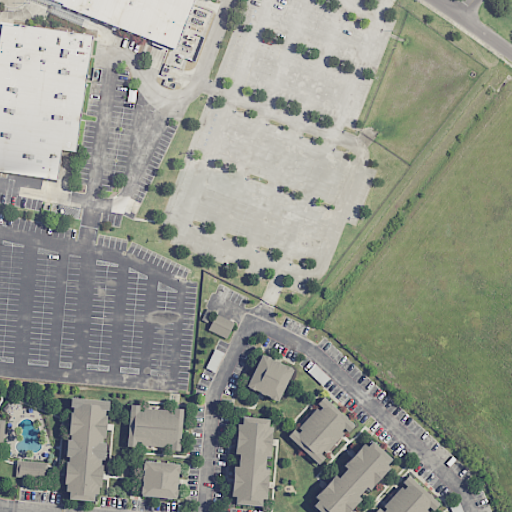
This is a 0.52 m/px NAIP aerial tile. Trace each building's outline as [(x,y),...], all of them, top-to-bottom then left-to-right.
[(48,0),(172,48),(191,0),(48,0)] [(0,20),(0,171),(53,179),(57,148),(75,151),(90,33),(0,20)] [(228,338),(234,321),(214,314),(208,331),(228,338)] [(246,386),(277,402),(293,369),(262,354),(246,386)] [(108,401),(72,398),(64,499),(99,502),(103,443),(105,443),(108,401)] [(355,425),(325,399),(296,431),(294,429),(287,436),(317,463),(346,430),(348,432),(355,425)] [(183,409),(174,408),(174,411),(141,408),(141,405),(130,404),(127,447),(136,447),(136,444),(171,447),(170,450),(180,451),(183,409)] [(271,419),(238,417),(232,504),(265,507),(271,419)] [(336,475),(310,504),(318,511),(347,511),(393,460),(369,439),(337,476),(336,475)] [(143,460),(180,463),(177,498),(140,495),(143,460)] [(48,462),(16,461),(16,477),(47,478),(48,462)] [(439,504),(410,477),(380,509),(379,508),(374,511),(427,511),(430,509),(433,511),(439,504)]
